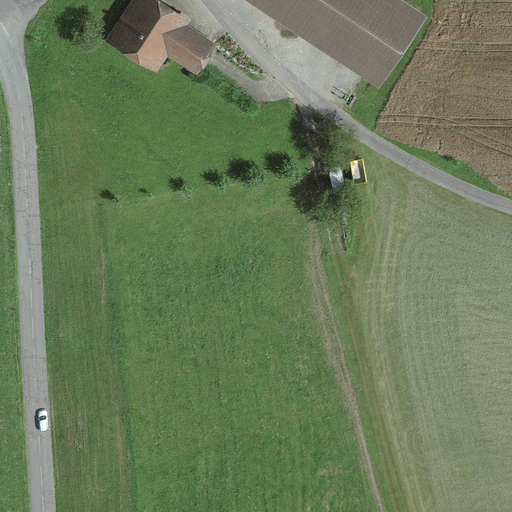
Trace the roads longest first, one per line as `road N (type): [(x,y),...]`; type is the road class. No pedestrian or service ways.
road 1 (unclassified): [(0,44),(23,128),(44,511)]
road 2 (track): [(511,209),(395,155),(310,90),(221,0)]
